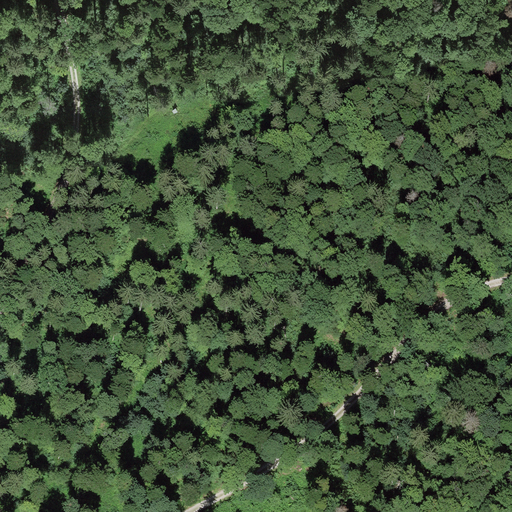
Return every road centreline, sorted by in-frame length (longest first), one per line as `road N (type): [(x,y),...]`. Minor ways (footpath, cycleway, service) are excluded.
road 1 (track): [(511,280),(442,302),(354,398),(297,446),(176,511)]
road 2 (track): [(0,308),(71,154),(73,65),(57,0)]
road 3 (track): [(401,511),(511,301)]
